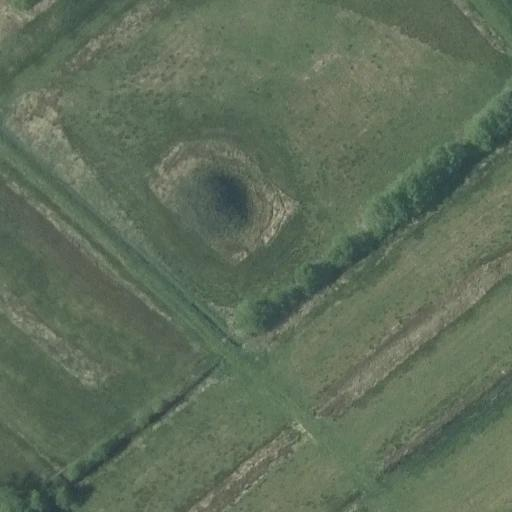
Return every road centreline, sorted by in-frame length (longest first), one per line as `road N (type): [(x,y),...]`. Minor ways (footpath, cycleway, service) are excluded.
road 1 (track): [(0,106),(122,0),(465,0),(511,48)]
road 2 (track): [(393,511),(0,150)]
